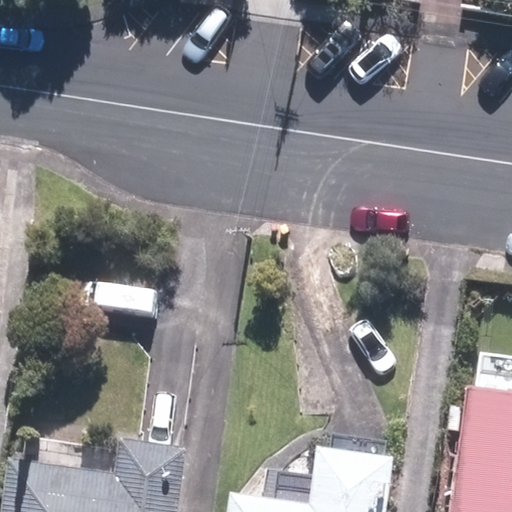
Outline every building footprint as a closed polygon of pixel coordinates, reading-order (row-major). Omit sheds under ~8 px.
[(163,283),(100,281),(99,315),(162,317),(163,283)] [(457,511),(511,511),(511,399),(474,394),(457,511)] [(447,431),(461,431),(462,406),(447,406),(447,431)] [(184,511),(192,455),(127,446),(121,481),(10,466),(4,511),(184,511)] [(323,448),(315,504),(232,492),(229,511),(391,511),(399,460),(389,458),(323,448)]
